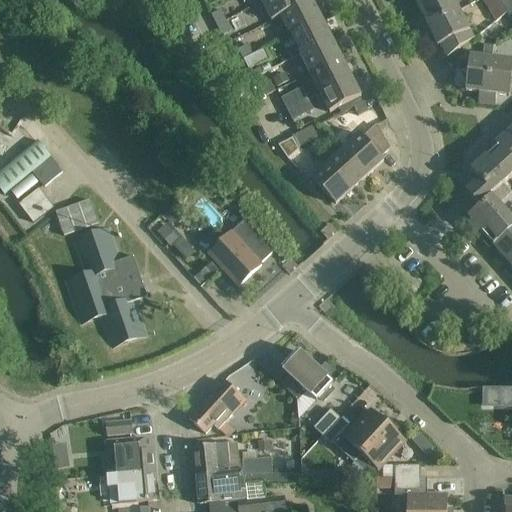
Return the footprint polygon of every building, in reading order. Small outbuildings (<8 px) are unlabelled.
[(272,23),(281,18),(280,18),(303,6),(302,5),(299,0),(267,0),(262,3),(272,23)] [(312,0),(302,5),(303,6),(280,18),(281,18),(290,37),(322,21),(312,0)] [(401,0),(403,2),(406,0),(413,0),(418,9),(435,0),(401,0)] [(414,25),(418,33),(459,12),(453,0),(435,0),(418,9),(424,21),(414,25)] [(511,0),(482,0),(483,0),(497,23),(506,16),(507,15),(511,10),(511,0)] [(217,27),(226,22),(221,12),(212,16),(217,27)] [(459,12),(418,33),(422,40),(432,36),(438,48),(441,47),(448,60),(474,40),(459,12)] [(300,56),(332,40),(322,21),(290,37),(281,42),(288,59),(299,54),(300,56)] [(226,22),(217,27),(222,37),(231,32),(226,22)] [(332,40),(300,56),(310,75),(341,59),(332,40)] [(244,61),(252,57),(247,46),(238,51),(244,61)] [(483,59),(470,57),(468,73),(457,72),(455,88),(466,89),(466,93),(479,94),(478,105),(487,106),(493,60),(494,48),(484,47),(483,59)] [(265,50),(252,57),(244,61),(249,71),(270,60),(265,50)] [(351,79),(341,59),(310,75),(320,95),(351,79)] [(511,79),(511,62),(493,60),(487,106),(495,107),(496,96),(510,98),(511,79)] [(269,65),(251,75),(253,80),(257,78),(272,71),(269,65)] [(286,74),(273,80),(277,89),(290,82),(286,74)] [(361,98),(351,79),(320,95),(320,96),(329,114),(361,98)] [(267,97),(275,93),(270,82),(261,87),(267,97)] [(287,111),(296,107),(291,97),(282,101),(287,111)] [(364,104),(354,109),(358,117),(369,112),(364,104)] [(296,107),(287,111),(292,121),(301,117),(296,107)] [(313,130),(303,135),(307,144),(318,138),(313,130)] [(511,131),(496,145),(499,148),(511,163),(511,131)] [(345,150),(344,151),(368,177),(384,162),(360,136),(351,144),(340,132),(333,138),(345,150)] [(303,135),(293,140),(279,147),(283,154),(288,160),(298,151),(297,149),(307,144),(303,135)] [(38,142),(0,173),(0,189),(6,196),(32,174),(33,175),(45,189),(63,173),(52,159),(38,142)] [(511,178),(511,163),(499,148),(472,172),(482,184),(493,196),(504,185),(511,178)] [(352,192),(368,177),(344,151),(328,165),(352,192)] [(336,206),(352,192),(328,165),(312,180),(336,206)] [(511,194),(504,185),(493,196),(482,184),(476,189),(475,187),(467,194),(473,201),(463,210),(471,219),(469,220),(475,227),(499,207),(511,194)] [(40,191),(20,206),(33,224),(53,209),(40,191)] [(182,198),(167,210),(185,234),(200,222),(182,198)] [(58,213),(56,213),(57,215),(65,237),(99,225),(91,201),(58,213)] [(511,221),(499,207),(475,227),(497,252),(511,238),(511,221)] [(208,256),(239,289),(262,267),(261,266),(273,254),(244,223),(208,256)] [(171,249),(182,239),(171,227),(160,237),(171,249)] [(65,284),(73,307),(80,326),(100,319),(111,351),(149,338),(136,302),(147,298),(133,258),(121,262),(110,229),(73,242),(85,277),(65,284)] [(511,238),(497,252),(511,268),(511,238)] [(298,353),(281,371),(290,379),(282,388),(297,401),(305,393),(317,403),(320,400),(321,402),(332,391),(330,389),(333,386),(298,353)] [(234,433),(225,425),(245,404),(224,384),(190,421),(206,436),(214,427),(219,432),(227,439),(230,438),(234,433)] [(314,430),(323,438),(340,420),(331,411),(314,430)] [(361,457),(390,426),(389,425),(388,427),(371,411),(344,441),(361,457)] [(349,428),(340,420),(323,438),(332,446),(349,428)] [(132,436),(131,423),(106,425),(108,438),(132,436)] [(390,426),(361,457),(355,464),(370,478),(376,471),(378,473),(406,443),(389,428),(390,426)] [(490,445),(505,445),(506,433),(490,432),(490,445)] [(106,478),(107,483),(156,477),(154,453),(146,453),(144,440),(108,444),(109,460),(103,461),(105,478),(106,478)] [(300,475),(292,476),(273,476),(271,459),(239,463),(237,445),(193,449),(197,480),(235,477),(235,481),(300,482),(300,475)] [(67,458),(54,459),(55,471),(69,469),(67,458)] [(395,469),(389,469),(389,479),(420,480),(420,468),(395,467),(395,469)] [(108,491),(118,490),(120,506),(159,503),(156,477),(107,483),(108,491)] [(199,506),(219,504),(248,501),(246,487),(300,486),(300,482),(235,481),(235,477),(197,480),(199,506)] [(389,479),(372,479),(372,496),(382,496),(382,490),(395,490),(395,492),(420,492),(420,480),(389,479)] [(407,511),(447,511),(447,496),(407,496),(407,511)] [(284,499),(267,501),(238,504),(239,511),(284,511),(285,511),(284,499)]
